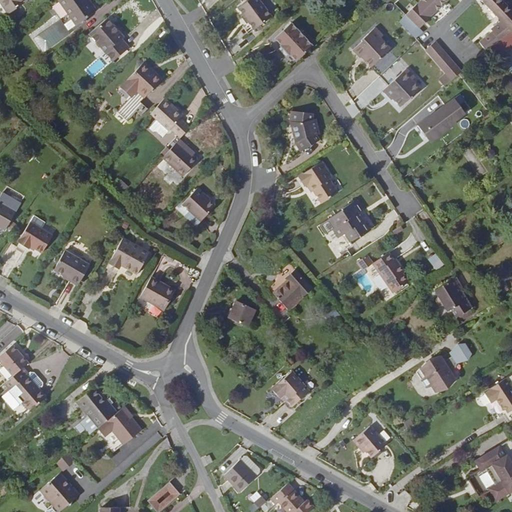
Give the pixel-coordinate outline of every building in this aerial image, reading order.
[(0,0),(8,12),(27,0),(0,0)] [(57,0),(68,14),(67,18),(71,18),(83,20),(85,19),(89,19),(91,12),(94,12),(99,9),(92,0),(57,0)] [(243,11),(247,17),(252,26),(271,15),(261,0),(242,0),(238,3),(243,11)] [(471,0),(441,0),(427,13),(426,13),(414,24),(427,38),(456,13),(456,14),(471,0)] [(511,13),(502,2),(490,12),(508,32),(497,41),(498,43),(485,54),(492,62),(498,57),(504,52),(509,48),(511,45),(511,13)] [(83,20),(71,18),(63,24),(60,18),(33,37),(43,52),(70,33),(68,30),(83,20)] [(108,18),(87,35),(112,63),(128,49),(121,41),(125,37),(108,18)] [(295,59),(312,44),(292,20),(291,20),(275,34),(281,41),(279,42),(280,43),(287,52),(288,53),(289,52),(295,59)] [(396,62),(386,52),(388,49),(381,41),(367,54),(368,55),(359,63),(367,71),(368,69),(377,80),(396,62)] [(280,43),(278,45),(284,54),(287,52),(280,43)] [(504,52),(498,57),(502,61),(503,60),(508,56),(504,52)] [(430,64),(456,94),(467,85),(441,54),(430,64)] [(144,61),(120,87),(131,97),(128,101),(122,108),(133,118),(137,113),(142,117),(149,110),(139,102),(143,97),(162,78),(144,61)] [(476,77),(471,81),(475,87),(481,83),(476,77)] [(412,82),(390,103),(398,112),(399,111),(407,119),(416,110),(416,111),(426,102),(417,93),(420,90),(412,82)] [(131,97),(120,87),(117,91),(128,101),(131,97)] [(419,123),(432,141),(468,115),(455,97),(419,123)] [(171,107),(162,98),(147,115),(154,121),(166,131),(166,132),(168,130),(177,138),(186,128),(187,127),(178,119),(180,117),(170,108),(171,107)] [(306,147),(301,150),(307,160),(326,147),(322,142),(324,141),(320,125),(317,126),(317,123),(318,120),(296,118),(295,129),(300,129),(306,147)] [(160,139),(166,131),(154,121),(148,129),(160,139)] [(419,124),(414,128),(423,140),(428,136),(419,124)] [(295,129),(301,150),(306,147),(300,129),(295,129)] [(186,143),(179,137),(170,147),(162,157),(182,175),(198,158),(193,154),(184,145),(186,143)] [(195,151),(186,143),(184,145),(193,154),(195,151)] [(339,198),(343,195),(337,185),(339,183),(329,168),(305,184),(311,192),(313,191),(315,189),(321,198),(330,210),(341,202),(339,198)] [(204,195),(205,194),(198,188),(183,204),(201,219),(214,205),(208,199),(204,195)] [(0,227),(3,229),(13,211),(0,203),(0,227)] [(350,217),(336,227),(341,235),(343,234),(345,232),(352,241),(353,240),(356,238),(362,248),(379,236),(372,226),(370,227),(365,220),(369,217),(362,206),(349,215),(350,217)] [(28,222),(29,222),(39,228),(42,224),(31,218),(28,222)] [(39,228),(29,222),(16,243),(28,250),(29,247),(41,254),(52,235),(39,228)] [(341,235),(336,227),(329,231),(334,239),(341,235)] [(345,232),(343,234),(349,243),(352,241),(345,232)] [(359,250),(362,248),(356,238),(353,240),(359,250)] [(119,268),(134,275),(145,254),(119,241),(105,267),(117,272),(119,268)] [(74,280),(79,283),(88,264),(63,251),(53,270),(74,280)] [(428,259),(436,270),(444,264),(436,253),(428,259)] [(368,254),(356,262),(362,271),(374,263),(368,254)] [(381,267),(387,276),(401,295),(415,284),(409,275),(412,272),(410,270),(405,265),(404,266),(403,264),(401,261),(396,256),(381,267)] [(132,280),(134,275),(119,268),(117,272),(132,280)] [(294,286),(279,300),(295,317),(319,295),(301,275),(291,284),(294,286)] [(175,288),(150,276),(139,296),(147,300),(148,298),(156,302),(155,304),(164,309),(175,288)] [(468,320),(480,311),(482,310),(468,291),(468,289),(462,281),(461,281),(441,295),(445,300),(442,306),(446,311),(452,310),(456,316),(460,313),(466,321),(468,320)] [(262,318),(243,309),(234,325),(254,334),(262,318)] [(353,318),(345,309),(336,318),(344,326),(353,318)] [(483,316),(480,311),(468,320),(471,324),(483,316)] [(275,332),(270,337),(275,343),(280,338),(275,332)] [(0,366),(14,383),(25,373),(31,368),(16,352),(0,365),(0,366)] [(476,364),(469,353),(463,354),(454,362),(457,366),(461,373),(464,372),(472,370),(476,364)] [(435,395),(439,402),(448,399),(453,396),(459,389),(457,384),(448,371),(444,365),(436,367),(437,370),(432,373),(430,371),(420,381),(430,397),(435,395)] [(457,366),(448,371),(457,384),(461,373),(457,366)] [(14,383),(8,389),(31,415),(38,409),(40,411),(49,403),(30,382),(31,380),(25,373),(14,383)] [(287,397),(292,402),(297,408),(314,393),(297,375),(279,391),(280,396),(284,400),(285,399),(287,397)] [(83,408),(95,424),(115,409),(102,392),(83,408)] [(485,417),(488,422),(507,410),(497,395),(479,406),(480,408),(474,411),(480,420),(485,417)] [(95,424),(103,435),(123,420),(115,409),(95,424)] [(511,417),(507,410),(488,422),(489,423),(491,422),(497,431),(511,422),(511,417)] [(118,439),(119,440),(136,427),(135,425),(137,423),(131,414),(123,420),(103,435),(111,444),(118,439)] [(325,422),(328,426),(337,418),(333,414),(325,422)] [(79,434),(85,430),(80,422),(74,426),(79,434)] [(136,427),(119,440),(129,453),(147,440),(136,427)] [(369,435),(352,450),(363,462),(365,461),(371,467),(386,453),(369,435)] [(70,460),(60,468),(66,476),(76,469),(70,460)] [(500,496),(511,490),(511,474),(504,461),(478,477),(483,487),(490,484),(497,497),(500,496)] [(247,464),(245,463),(224,481),(240,499),(256,485),(249,477),(254,472),(247,464)] [(260,479),(254,472),(249,477),(256,485),(259,482),(260,479)] [(65,478),(46,495),(61,511),(72,511),(86,500),(66,479),(65,478)] [(172,511),(187,500),(178,488),(156,505),(161,511),(172,511)] [(506,511),(511,509),(511,490),(500,496),(502,499),(499,501),(493,504),(496,511),(506,511)] [(298,499),(291,491),(272,509),(275,511),(312,511),(311,511),(309,511),(303,511),(295,502),(298,499)] [(257,510),(267,502),(263,496),(252,503),(257,510)]
